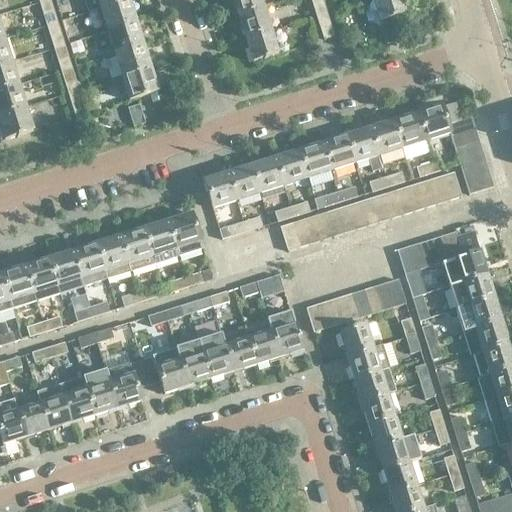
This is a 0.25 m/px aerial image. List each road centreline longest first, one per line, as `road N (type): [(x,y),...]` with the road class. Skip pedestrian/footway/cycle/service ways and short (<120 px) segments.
road 1 (residential): [(0,500),(302,402),(338,511)]
road 2 (residential): [(221,128),(478,45)]
road 3 (residential): [(0,197),(221,128)]
road 4 (residential): [(221,128),(178,0)]
